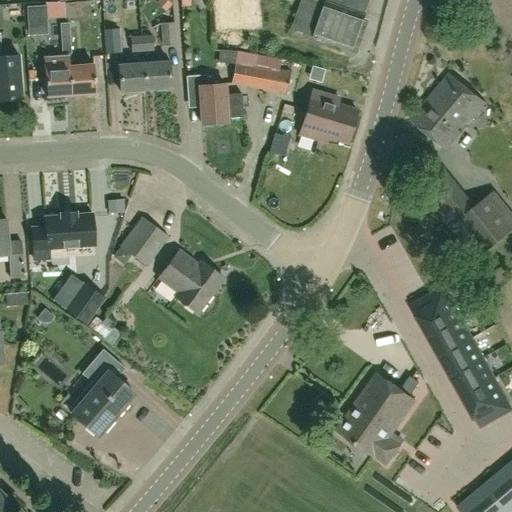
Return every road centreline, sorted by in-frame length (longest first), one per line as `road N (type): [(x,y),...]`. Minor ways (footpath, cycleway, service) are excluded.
road 1 (residential): [(320,277),(168,154),(137,145),(0,155)]
road 2 (residential): [(344,240),(378,268),(474,449),(434,492)]
road 3 (tertiary): [(137,511),(299,314),(320,277)]
road 4 (tertiary): [(344,240),(416,0)]
